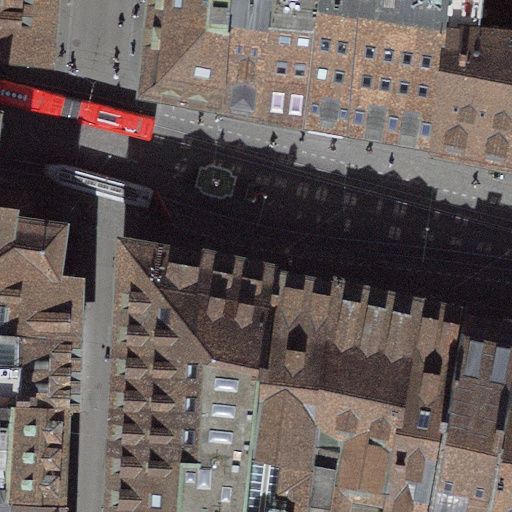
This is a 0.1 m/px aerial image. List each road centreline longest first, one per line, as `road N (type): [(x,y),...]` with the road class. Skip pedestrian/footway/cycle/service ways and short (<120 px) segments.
road 1 (residential): [(95,183),(89,511)]
road 2 (residential): [(383,216),(274,162),(96,114)]
road 3 (residential): [(95,183),(257,229),(383,216)]
road 4 (residential): [(383,216),(511,245)]
